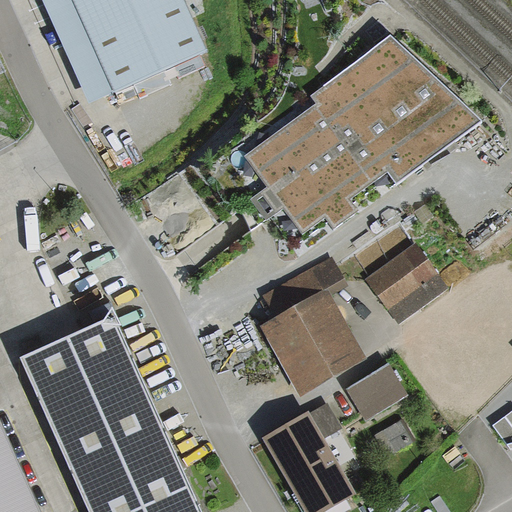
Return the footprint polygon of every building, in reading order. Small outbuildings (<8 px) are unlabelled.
[(182,0),(46,0),(94,105),(207,54),(182,0)] [(480,119),(390,39),(312,96),(318,105),(249,155),(302,233),(325,216),(334,228),(358,211),(349,199),(388,171),(397,183),(480,119)] [(415,243),(366,279),(400,324),(449,287),(415,243)] [(333,256),(262,295),(274,317),(328,288),(332,295),(349,286),(333,256)] [(274,317),(260,324),(299,395),(367,358),(332,295),(328,288),(274,317)] [(200,511),(114,316),(22,356),(90,511),(200,511)] [(389,365),(348,391),(366,420),(407,394),(389,365)] [(328,403),(310,413),(325,438),(343,428),(328,403)] [(285,426),(263,438),(306,511),(325,511),(359,494),(325,438),(310,413),(309,411),(285,426)] [(511,411),(494,426),(511,448),(511,447),(511,411)] [(403,421),(376,436),(387,456),(414,440),(403,421)] [(0,511),(34,511),(0,435),(0,511)]
